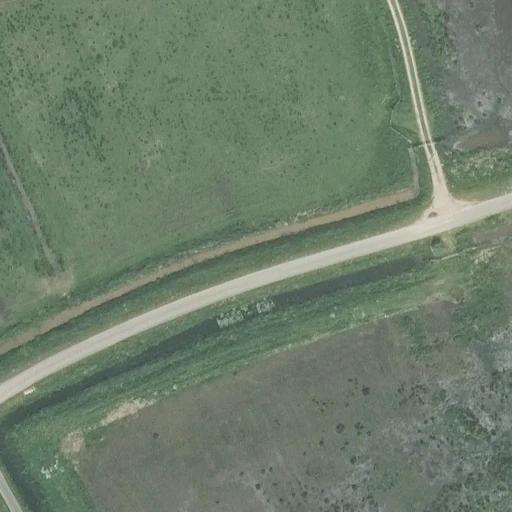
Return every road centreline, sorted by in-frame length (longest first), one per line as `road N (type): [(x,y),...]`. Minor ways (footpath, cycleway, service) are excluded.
road 1 (unclassified): [(0,396),(65,357),(215,294),(511,201)]
road 2 (track): [(447,221),(389,0)]
